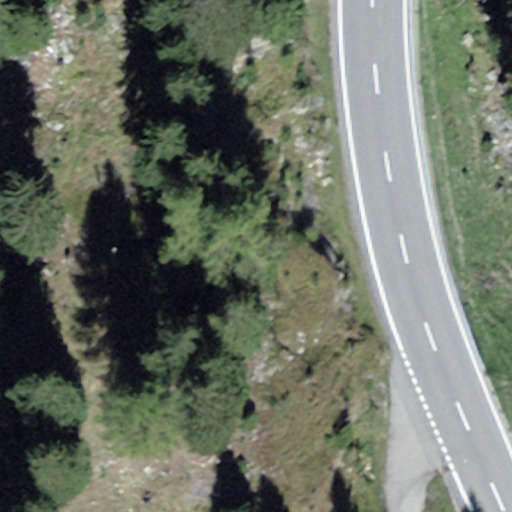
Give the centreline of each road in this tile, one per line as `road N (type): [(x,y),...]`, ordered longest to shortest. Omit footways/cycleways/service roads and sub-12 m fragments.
road 1 (primary): [(507,511),(429,328),(402,233),(385,147),(373,0)]
road 2 (track): [(410,511),(413,429),(441,356)]
